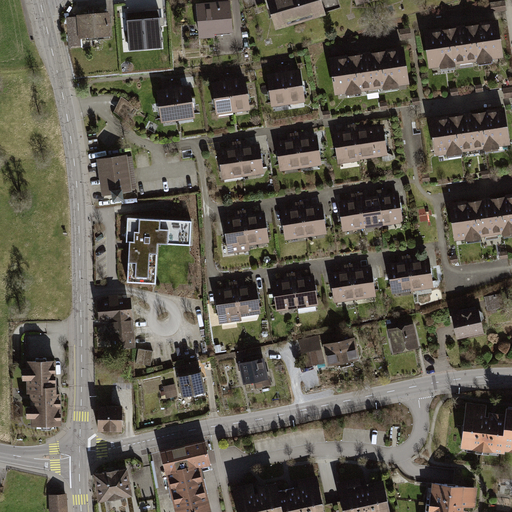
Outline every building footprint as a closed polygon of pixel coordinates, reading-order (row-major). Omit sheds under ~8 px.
[(320,0),(266,0),(275,31),(326,16),(320,0)] [(229,3),(195,7),(199,42),(232,39),(229,3)] [(159,10),(127,12),(129,50),(162,47),(159,10)] [(111,38),(109,14),(76,16),(77,19),(67,18),(69,48),(82,47),(81,40),(111,38)] [(498,22),(423,33),(429,70),(503,59),(498,22)] [(403,49),(329,59),(335,96),(409,86),(403,49)] [(288,106),(304,103),(300,71),(284,74),(288,106)] [(284,74),(266,76),(271,108),(288,106),(284,74)] [(249,112),(245,81),(228,83),(232,114),(249,112)] [(232,114),(228,83),(212,85),(216,116),(232,114)] [(193,119),(189,88),(173,90),(177,121),(193,119)] [(173,90),(157,92),(161,122),(177,121),(173,90)] [(505,108),(430,119),(436,158),(511,147),(505,108)] [(360,163),(389,159),(384,126),(364,129),(363,122),(355,123),(360,163)] [(337,166),(360,163),(355,123),(344,125),(345,131),(332,133),(337,166)] [(302,169),(322,167),(318,135),(307,137),(306,131),(297,132),(302,169)] [(279,172),(302,169),(297,132),(286,133),(287,140),(275,142),(279,172)] [(244,177),(264,174),(260,145),(248,147),(247,140),(239,141),(244,177)] [(223,180),(244,177),(239,141),(228,143),(228,149),(219,150),(223,180)] [(131,190),(126,155),(98,159),(104,194),(131,190)] [(385,190),(375,191),(376,198),(381,226),(401,222),(397,194),(386,196),(385,190)] [(381,226),(376,198),(369,199),(368,192),(358,194),(364,228),(381,226)] [(364,228),(358,194),(349,195),(350,201),(338,203),(342,232),(364,228)] [(511,194),(449,203),(454,241),(511,233),(511,194)] [(306,239),(326,236),(322,205),(311,207),(310,200),(301,201),(306,239)] [(306,239),(301,201),(292,203),(293,210),(281,211),(285,241),(306,239)] [(248,246),(270,243),(266,213),(252,215),(252,208),(243,209),(248,246)] [(248,246),(243,209),(234,210),(235,217),(222,219),(228,256),(250,252),(248,246)] [(191,245),(193,222),(126,217),(124,241),(130,242),(127,281),(154,282),(157,243),(191,245)] [(434,287),(429,259),(417,262),(416,254),(406,256),(413,291),(434,287)] [(387,265),(391,295),(413,291),(406,256),(396,257),(397,263),(387,265)] [(356,300),(376,297),(371,268),(361,270),(360,263),(350,265),(356,300)] [(350,265),(340,267),(341,272),(328,274),(333,303),(356,300),(350,265)] [(298,309),(318,306),(314,277),(303,279),(302,271),(293,272),(298,309)] [(298,309),(293,272),(283,274),(284,281),(272,282),(276,311),(298,309)] [(240,317),(259,314),(255,286),(245,287),(244,282),(235,283),(240,317)] [(240,317),(235,283),(226,285),(227,289),(214,291),(219,326),(241,322),(240,317)] [(132,346),(128,300),(98,303),(99,320),(110,320),(112,348),(132,346)] [(480,310),(452,315),(456,339),(485,334),(480,310)] [(415,325),(388,330),(393,354),(420,349),(415,325)] [(300,338),(302,351),(317,349),(316,336),(300,338)] [(356,339),(323,346),(327,368),(361,361),(356,339)] [(153,352),(139,350),(136,364),(150,366),(153,352)] [(264,358),(237,364),(242,384),(254,381),(256,390),(271,387),(264,358)] [(56,360),(26,361),(26,368),(23,368),(23,381),(27,381),(27,394),(31,394),(31,407),(27,407),(27,418),(31,418),(31,426),(62,426),(62,387),(56,387),(56,360)] [(198,364),(176,369),(183,398),(205,393),(198,364)] [(174,384),(163,387),(166,400),(178,397),(174,384)] [(460,448),(502,453),(506,418),(487,416),(488,405),(465,402),(460,448)] [(123,404),(98,405),(98,430),(124,430),(123,404)] [(511,405),(508,405),(506,418),(502,453),(511,454),(511,405)] [(210,465),(204,440),(157,452),(163,477),(200,468),(210,465)] [(171,511),(210,511),(200,468),(163,477),(171,511)] [(99,499),(130,494),(126,469),(94,474),(99,499)] [(291,489),(277,492),(281,511),(322,511),(314,478),(298,482),(300,487),(291,489)] [(389,511),(382,479),(369,482),(336,489),(341,511),(389,511)] [(281,511),(277,492),(276,485),(253,490),(252,487),(235,491),(239,511),(281,511)] [(433,486),(430,511),(464,511),(467,511),(476,511),(479,491),(433,486)] [(67,511),(66,494),(47,496),(48,511),(67,511)]
